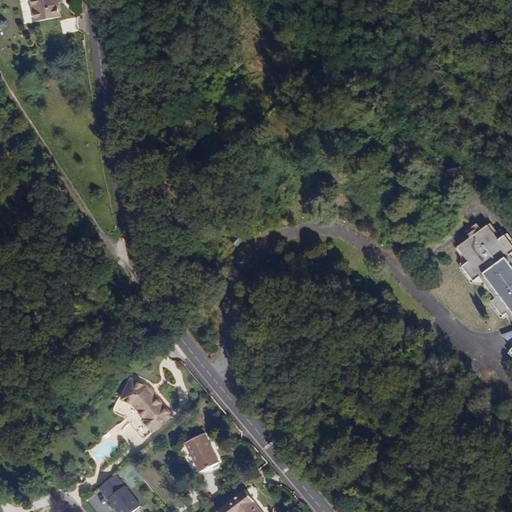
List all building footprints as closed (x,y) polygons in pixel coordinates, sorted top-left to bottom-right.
[(38,2),(39,15),(39,26),(63,25),(62,11),(62,0),(29,0),(30,2),(38,2)] [(486,225),(457,248),(468,263),(462,267),(473,281),(481,280),(496,299),(492,302),(501,317),(505,315),(511,325),(511,259),(510,256),(511,253),(511,247),(504,235),(498,240),(486,225)] [(235,241),(229,248),(235,252),(241,246),(235,241)] [(140,423),(137,425),(148,437),(150,435),(151,436),(168,421),(142,391),(125,383),(116,404),(127,408),(140,423)] [(205,433),(187,441),(201,471),(219,462),(205,433)] [(108,499),(124,485),(116,475),(99,489),(108,499)] [(118,511),(132,511),(141,505),(125,486),(108,499),(118,511)] [(260,511),(245,491),(221,509),(223,511),(260,511)]
